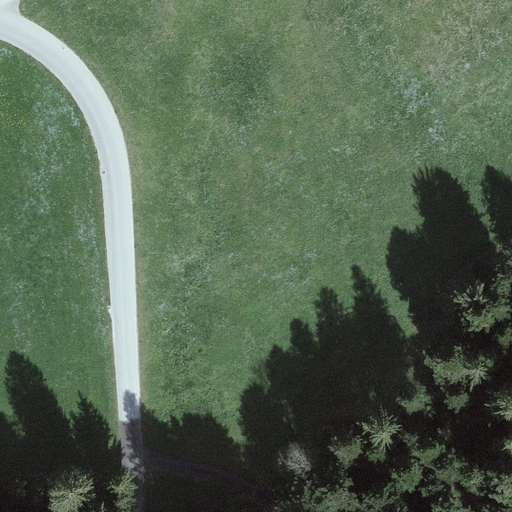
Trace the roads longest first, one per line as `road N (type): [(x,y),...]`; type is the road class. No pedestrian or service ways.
road 1 (track): [(135,511),(113,154),(83,86),(53,55),(0,23)]
road 2 (track): [(286,511),(246,484),(135,453)]
